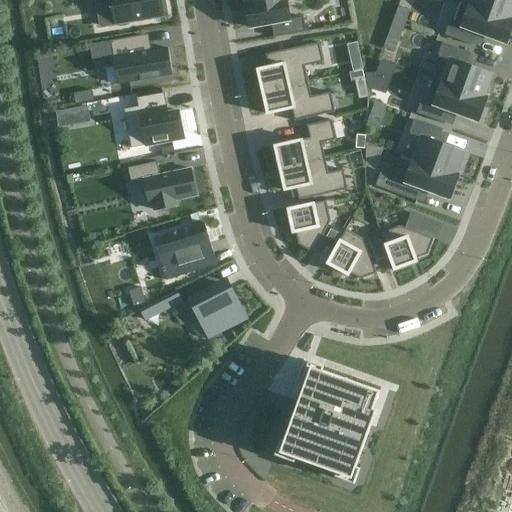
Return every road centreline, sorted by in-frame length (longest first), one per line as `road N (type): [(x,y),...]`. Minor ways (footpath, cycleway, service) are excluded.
road 1 (residential): [(202,0),(252,235),(261,259),(305,305)]
road 2 (residential): [(305,305),(379,319),(444,290),(482,239),(511,160)]
road 3 (secondary): [(101,511),(0,299)]
road 4 (residential): [(266,501),(244,484),(226,435),(232,412),(305,305)]
